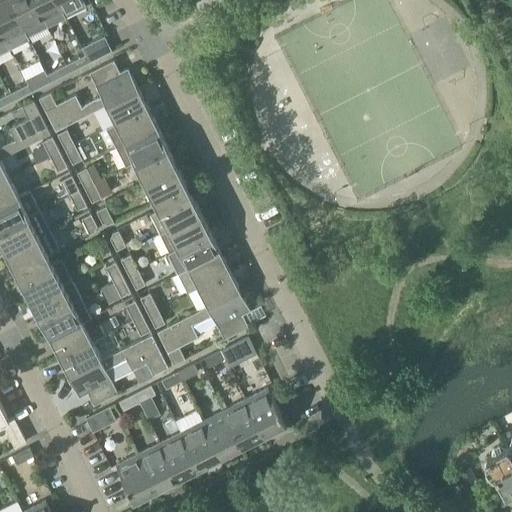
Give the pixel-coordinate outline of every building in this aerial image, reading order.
[(10,0),(0,0),(0,27),(6,39),(10,48),(29,38),(28,35),(28,36),(24,29),(10,0)] [(10,0),(24,29),(28,36),(28,35),(48,25),(45,19),(34,0),(10,0)] [(63,10),(57,0),(34,0),(45,19),(63,10)] [(86,6),(83,0),(57,0),(63,10),(66,16),(86,6)] [(0,27),(0,53),(10,48),(6,39),(0,27)] [(82,46),(85,53),(89,61),(112,49),(104,34),(82,46)] [(66,63),(70,71),(89,61),(85,53),(66,63)] [(84,104),(82,105),(76,92),(56,102),(50,90),(39,96),(56,129),(106,103),(106,102),(138,86),(128,66),(120,70),(114,58),(89,70),(102,95),(97,97),(92,98),(88,101),(84,104)] [(47,73),(51,80),(70,71),(66,63),(47,73)] [(51,80),(47,73),(44,67),(25,77),(28,82),(31,90),(51,80)] [(31,90),(28,82),(8,92),(12,100),(31,90)] [(115,122),(148,105),(138,86),(106,102),(106,103),(115,122)] [(0,105),(12,100),(8,92),(0,96),(0,105)] [(9,126),(16,139),(11,140),(8,141),(4,143),(0,145),(0,156),(50,131),(34,98),(22,104),(28,116),(9,126)] [(148,105),(115,122),(106,126),(116,145),(125,141),(158,124),(148,105)] [(135,160),(167,144),(158,124),(125,141),(116,145),(126,165),(135,160)] [(65,147),(75,142),(67,127),(57,132),(65,147)] [(50,155),(60,150),(52,135),(42,140),(50,155)] [(75,142),(65,147),(73,162),(82,157),(75,142)] [(167,144),(135,160),(145,179),(177,163),(167,144)] [(60,150),(50,155),(58,170),(67,165),(60,150)] [(0,180),(9,175),(0,157),(0,180)] [(177,163),(145,179),(155,200),(157,199),(172,191),(176,199),(191,191),(177,163)] [(85,186),(94,181),(87,166),(77,171),(85,186)] [(70,193),(79,189),(72,174),(62,178),(70,193)] [(9,175),(0,180),(0,204),(19,195),(15,187),(9,175)] [(94,181),(85,186),(92,201),(102,196),(94,181)] [(19,195),(0,204),(0,228),(29,214),(39,209),(30,189),(19,195)] [(79,189),(70,193),(77,208),(87,204),(79,189)] [(172,191),(155,200),(159,208),(150,212),(160,232),(202,211),(191,191),(176,199),(172,191)] [(97,209),(103,222),(105,222),(106,222),(107,222),(108,223),(114,220),(106,204),(97,209)] [(0,237),(6,250),(49,228),(45,220),(39,209),(29,214),(0,228),(0,237)] [(202,211),(160,232),(170,251),(170,252),(211,231),(202,211)] [(97,226),(97,225),(91,212),(81,217),(89,233),(95,230),(95,229),(96,228),(96,227),(97,226)] [(49,228),(6,250),(16,270),(34,261),(38,269),(53,261),(49,253),(59,248),(49,228)] [(118,228),(113,231),(112,232),(112,233),(112,235),(111,236),(110,236),(117,249),(126,244),(118,228)] [(178,272),(221,250),(211,231),(170,252),(170,251),(168,252),(178,272)] [(100,239),(99,238),(94,241),(102,257),(111,252),(105,239),(103,239),(100,239)] [(221,250),(178,272),(188,291),(198,286),(231,269),(221,250)] [(129,273),(138,268),(130,253),(121,258),(129,273)] [(62,257),(53,261),(38,269),(34,261),(16,270),(30,298),(72,277),(62,257)] [(114,280),(123,275),(116,260),(106,265),(114,280)] [(138,268),(129,273),(136,288),(146,283),(138,268)] [(198,286),(208,304),(208,305),(241,288),(231,269),(198,286)] [(123,275),(114,280),(121,295),(131,290),(123,275)] [(72,277),(30,298),(40,317),(82,296),(72,277)] [(208,315),(212,312),(224,337),(249,325),(243,312),(251,308),(241,288),(208,305),(208,304),(157,329),(174,362),(185,357),(179,345),(198,335),(192,322),(195,321),(199,320),(204,318),(208,315)] [(148,311),(158,306),(150,291),(140,296),(148,311)] [(40,317),(50,336),(82,320),(92,316),(82,296),(40,317)] [(133,319),(143,314),(135,299),(125,304),(133,319)] [(158,306),(148,311),(156,326),(165,321),(158,306)] [(143,314),(133,319),(141,334),(150,329),(143,314)] [(109,317),(92,325),(97,334),(113,325),(109,317)] [(60,356),(92,339),(82,320),(50,336),(60,356)] [(122,359),(126,356),(132,368),(147,361),(153,373),(169,365),(152,332),(102,358),(102,359),(70,375),(80,395),(88,391),(94,403),(118,391),(106,366),(108,365),(113,364),(118,361),(122,359)] [(248,334),(232,343),(237,351),(253,343),(248,334)] [(92,339),(60,356),(70,375),(102,359),(102,358),(92,339)] [(225,357),(221,348),(205,357),(209,365),(225,357)] [(178,370),(183,379),(199,371),(194,362),(178,370)] [(183,379),(178,370),(162,378),(167,387),(183,379)] [(135,392),(140,401),(156,392),(151,384),(135,392)] [(246,397),(264,434),(279,426),(281,430),(291,424),(284,409),(281,411),(268,386),(246,397)] [(140,401),(135,392),(119,400),(124,409),(140,401)] [(264,434),(246,397),(224,408),(243,445),(264,434)] [(0,423),(3,422),(15,446),(26,440),(14,415),(9,418),(0,400),(0,423)] [(117,419),(110,405),(86,417),(93,431),(117,419)] [(203,419),(221,456),(243,445),(224,408),(203,419)] [(221,456),(203,419),(181,430),(200,467),(221,456)] [(160,441),(178,477),(200,467),(181,430),(160,441)] [(178,477),(160,441),(138,452),(157,488),(178,477)] [(17,463),(34,454),(29,445),(13,454),(17,463)] [(511,453),(508,446),(506,447),(500,445),(494,447),(492,454),(487,456),(488,459),(486,460),(486,462),(486,463),(486,465),(486,466),(486,468),(487,469),(488,471),(489,472),(490,473),(492,475),(493,476),(496,474),(506,493),(511,489),(511,453)] [(157,488),(138,452),(116,463),(129,488),(126,489),(133,504),(144,499),(142,496),(157,488)] [(23,510),(23,511),(52,511),(45,499),(23,510)]
